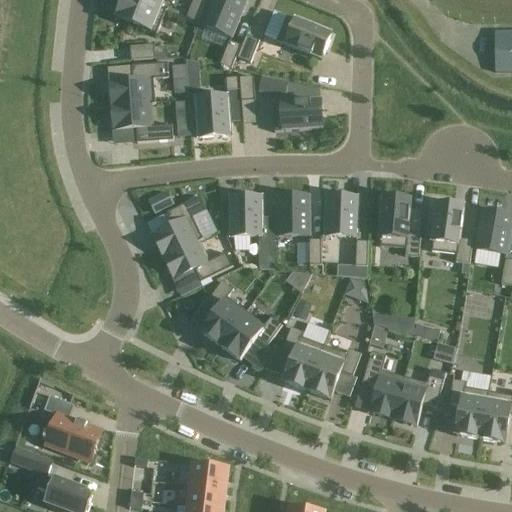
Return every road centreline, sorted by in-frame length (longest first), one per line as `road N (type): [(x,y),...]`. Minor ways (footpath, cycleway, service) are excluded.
road 1 (residential): [(318,0),(349,12),(359,29),(353,165),(258,166),(89,188)]
road 2 (residential): [(407,497),(314,470),(133,393)]
road 3 (residential): [(93,367),(125,308),(129,282),(89,188)]
road 4 (residential): [(89,188),(71,104),(80,0)]
